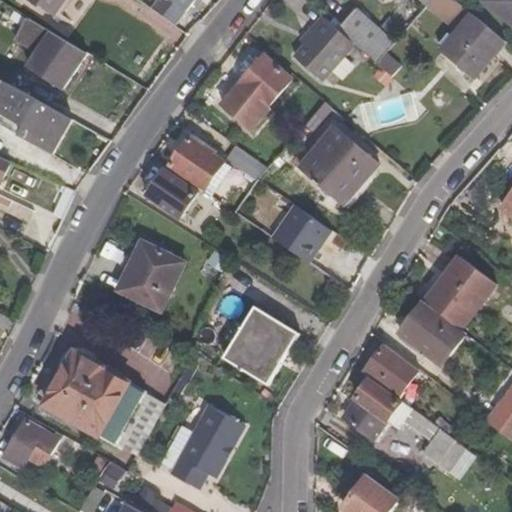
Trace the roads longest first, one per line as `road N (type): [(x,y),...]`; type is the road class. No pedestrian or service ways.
road 1 (residential): [(290,511),(291,419),(442,176),(511,100)]
road 2 (residential): [(248,0),(118,158),(0,386)]
